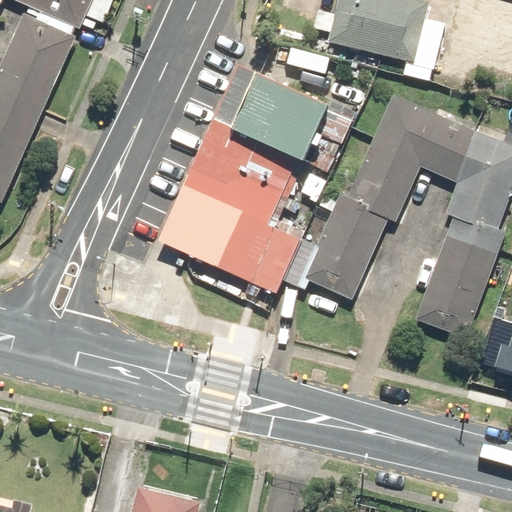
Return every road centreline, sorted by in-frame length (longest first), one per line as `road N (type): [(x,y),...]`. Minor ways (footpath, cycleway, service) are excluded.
road 1 (tertiary): [(64,354),(511,467)]
road 2 (residential): [(199,0),(112,190)]
road 3 (residential): [(30,346),(75,235),(112,190)]
road 4 (residential): [(112,190),(104,244),(64,354)]
